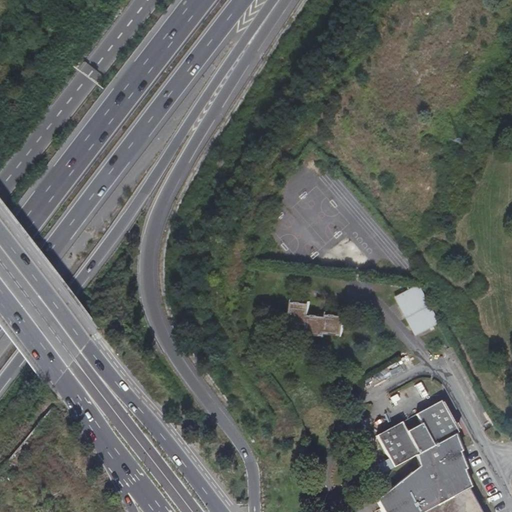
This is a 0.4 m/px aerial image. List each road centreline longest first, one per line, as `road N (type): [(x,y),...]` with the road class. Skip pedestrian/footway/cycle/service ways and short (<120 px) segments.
road 1 (trunk): [(254,511),(251,465),(155,322),(146,259),(163,197),(285,0)]
road 2 (trunk): [(0,386),(118,232),(272,0)]
road 3 (trunk): [(0,317),(244,0)]
road 4 (primary): [(219,511),(0,237)]
road 5 (trunk): [(202,0),(0,249)]
road 6 (trunk): [(149,0),(0,193)]
road 7 (primary): [(0,294),(124,465)]
